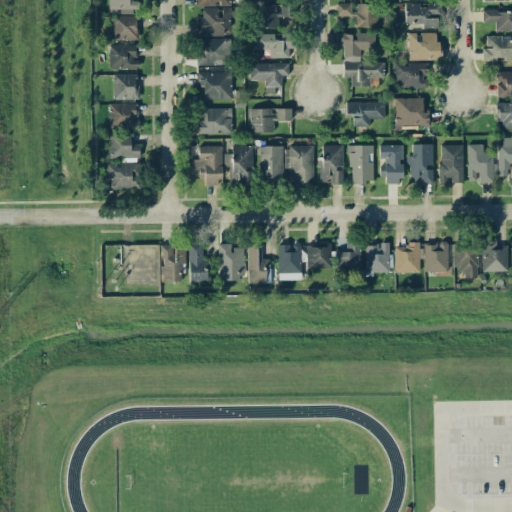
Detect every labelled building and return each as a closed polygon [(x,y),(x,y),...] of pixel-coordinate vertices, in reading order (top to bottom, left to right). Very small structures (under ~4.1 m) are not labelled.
[(134,0),(107,0),(108,10),(135,9),(134,0)] [(354,27),(376,27),(375,3),(335,4),(335,16),(354,16),(354,27)] [(404,24),(421,24),(421,28),(438,28),(438,3),(404,3),(404,24)] [(275,28),(275,23),(290,24),(290,5),(257,5),(257,28),(275,28)] [(200,8),(199,35),(228,36),(229,8),(222,7),(222,17),(216,16),(216,8),(200,8)] [(482,23),(495,22),(495,32),(511,31),(511,10),(481,11),(482,23)] [(136,16),(113,16),(113,40),(136,40),(136,16)] [(435,32),(407,33),(408,60),(442,59),(441,42),(435,42),(435,32)] [(374,50),(374,33),(336,33),(336,46),(342,46),(342,78),(350,78),(350,87),(368,87),(368,78),(384,78),(384,62),(359,62),(359,50),(374,50)] [(481,61),(511,60),(511,36),(485,37),(485,48),(481,48),(481,61)] [(196,64),(228,65),(229,39),(196,39),(196,64)] [(109,69),(136,68),(136,44),(108,45),(109,69)] [(394,87),(426,88),(427,63),(395,62),(394,87)] [(249,80),(264,80),(264,90),(273,91),(273,87),(280,87),(280,75),(287,75),(287,63),(249,63),(249,80)] [(231,99),(230,71),(196,71),(196,87),(203,87),(203,99),(231,99)] [(497,98),(511,97),(511,71),(496,72),(497,98)] [(113,99),(137,99),(136,74),(112,74),(113,99)] [(394,98),(394,127),(428,126),(428,110),(422,110),(422,98),(394,98)] [(345,102),(345,115),(352,115),(352,126),(368,126),(368,118),(383,118),(383,102),(345,102)] [(511,102),(495,103),(495,120),(501,120),(501,130),(511,129),(511,102)] [(136,103),(108,104),(109,128),(137,127),(136,103)] [(230,108),(196,108),(197,134),(231,134),(230,108)] [(249,108),(249,132),(272,132),(272,120),(290,120),(290,108),(249,108)] [(132,133),(109,132),(108,156),(139,157),(139,144),(132,144),(132,133)] [(511,182),(511,137),(497,138),(498,177),(509,176),(509,182),(511,182)] [(431,144),(411,144),(411,156),(407,156),(407,180),(420,180),(420,183),(432,183),(431,144)] [(466,144),(467,181),(476,181),(476,183),(494,182),(493,152),(482,152),(482,144),(466,144)] [(320,183),(343,183),(341,145),(319,145),(320,183)] [(372,145),(349,145),(349,183),(372,183),(372,145)] [(402,145),(379,145),(380,184),(400,183),(400,159),(402,159),(402,145)] [(462,145),(438,145),(439,183),(448,183),(462,182),(462,145)] [(197,159),(189,159),(189,169),(199,168),(200,185),(221,185),(220,146),(197,146),(197,159)] [(229,146),(230,184),(252,184),(251,146),(229,146)] [(263,146),(263,153),(259,153),(260,183),(282,182),(281,146),(263,146)] [(312,183),(312,146),(283,146),(284,168),(289,168),(289,178),(295,178),(295,183),(312,183)] [(110,189),(136,189),(135,163),(104,163),(105,179),(109,179),(110,189)] [(482,271),(507,271),(506,245),(496,245),(495,240),(481,241),(482,271)] [(359,273),(360,243),(345,242),(345,252),(336,252),(336,272),(359,273)] [(421,272),(447,271),(446,243),(421,243),(421,242),(405,242),(405,246),(393,246),(394,272),(421,272)] [(477,277),(477,242),(452,242),(453,269),(463,269),(463,278),(477,277)] [(246,282),(268,283),(269,258),(259,258),(260,243),(247,243),(246,282)] [(330,243),(306,243),(305,267),(329,268),(330,243)] [(364,244),(364,272),(390,271),(389,243),(364,244)] [(218,280),(243,279),(242,248),(230,248),(229,244),(217,244),(218,280)] [(276,245),(278,280),(282,279),(281,275),(300,274),(299,244),(276,245)] [(159,282),(180,282),(180,264),(184,264),(184,245),(159,245),(159,282)] [(206,283),(205,245),(188,245),(188,283),(206,283)]
